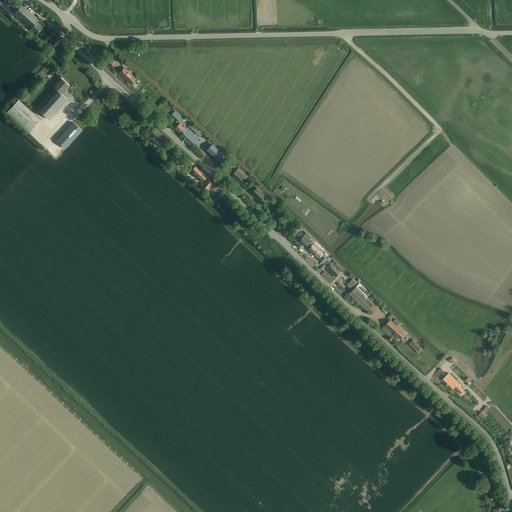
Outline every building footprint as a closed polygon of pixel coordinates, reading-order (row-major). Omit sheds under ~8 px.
[(1,4),(0,5),(9,13),(12,10),(3,2),(1,4)] [(13,14),(20,20),(36,34),(43,27),(37,22),(39,20),(21,5),(13,14)] [(109,56),(104,61),(111,68),(116,63),(109,56)] [(128,81),(126,83),(129,86),(130,85),(136,79),(124,68),(119,73),(128,81)] [(53,86),(54,87),(36,107),(49,120),(68,99),(62,94),(69,85),(61,78),(53,86)] [(19,99),(7,112),(29,133),(41,120),(19,99)] [(172,114),(181,122),(184,118),(175,111),(174,112),(172,114)] [(56,141),(65,149),(82,130),(73,122),(56,141)] [(191,146),(193,145),(199,137),(195,133),(194,134),(187,127),(186,129),(180,123),(175,128),(181,134),(180,135),(191,146)] [(197,130),(191,124),(188,126),(200,137),(203,134),(198,129),(197,130)] [(152,139),(159,146),(162,143),(162,144),(162,143),(165,146),(169,142),(154,128),(147,135),(152,139)] [(212,144),(210,146),(206,150),(219,162),(225,156),(212,144)] [(165,156),(173,163),(176,160),(168,152),(165,156)] [(191,170),(190,171),(192,173),(193,172),(197,176),(201,180),(200,180),(202,182),(203,181),(205,179),(207,177),(201,172),(195,166),(191,170)] [(232,175),(241,184),(245,179),(248,176),(239,168),(232,175)] [(205,183),(202,186),(206,191),(212,185),(208,181),(207,180),(207,181),(205,183)] [(260,201),(265,195),(257,187),(251,193),(260,201)] [(301,233),(296,238),(298,239),(307,247),(308,245),(310,247),(308,249),(319,258),(323,253),(318,250),(321,246),(315,241),(313,243),(311,241),(313,239),(306,232),(304,235),(301,233)] [(320,259),(319,260),(323,263),(326,259),(329,257),(328,256),(325,254),(323,256),(320,259)] [(321,266),(320,268),(322,270),(326,266),(326,265),(327,264),(329,265),(326,269),(330,272),(335,277),(337,275),(339,273),(338,272),(333,268),(335,267),(331,263),(330,264),(328,262),(329,262),(327,260),(326,259),(323,263),(324,263),(324,264),(321,266)] [(348,283),(346,285),(349,288),(351,289),(353,287),(356,284),(357,283),(357,282),(353,278),(352,279),(348,283)] [(349,294),(367,311),(374,304),(356,287),(349,294)] [(389,337),(391,334),(393,333),(400,340),(406,334),(397,326),(400,323),(396,319),(394,321),(397,324),(396,325),(393,322),(390,320),(381,329),(389,337)] [(418,353),(423,349),(413,339),(409,344),(418,353)] [(449,373),(442,380),(451,390),(454,387),(460,394),(464,390),(460,386),(461,385),(449,373)]
